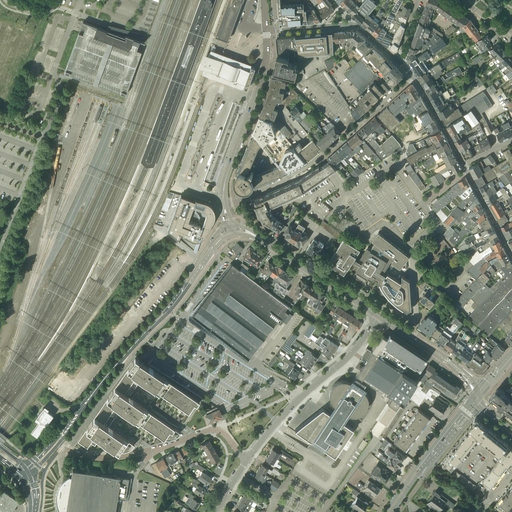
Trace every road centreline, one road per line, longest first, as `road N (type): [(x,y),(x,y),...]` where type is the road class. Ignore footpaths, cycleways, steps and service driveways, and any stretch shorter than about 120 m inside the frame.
road 1 (residential): [(418,0),(401,63),(412,76),(323,155),(223,204)]
road 2 (residential): [(245,460),(218,428),(104,458),(66,450),(60,441)]
road 3 (residential): [(245,460),(374,315)]
road 4 (secondary): [(389,511),(478,395)]
road 5 (tertiary): [(265,69),(223,197)]
road 6 (tertiary): [(374,315),(263,241)]
road 7 (tertiary): [(478,395),(457,369),(374,315)]
road 8 (residential): [(46,134),(61,95),(55,66),(75,12)]
road 9 (tertiary): [(223,228),(148,328)]
road 10 (tertiary): [(148,328),(230,235)]
road 11 (tertiary): [(148,328),(72,421)]
